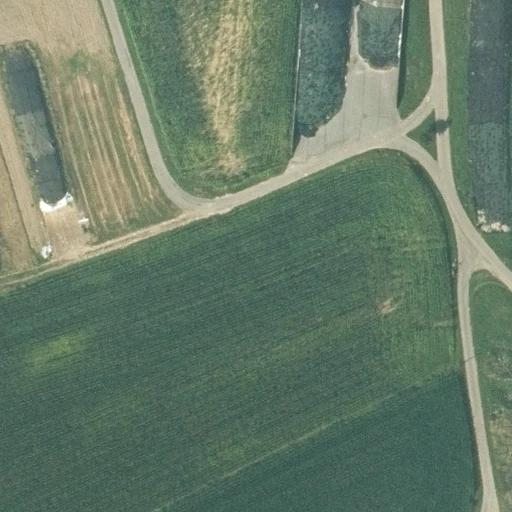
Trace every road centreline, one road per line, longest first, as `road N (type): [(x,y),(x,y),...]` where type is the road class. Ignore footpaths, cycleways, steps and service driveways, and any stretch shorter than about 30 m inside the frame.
road 1 (unclassified): [(108,0),(154,154),(178,191),(201,202),(396,128)]
road 2 (track): [(0,277),(201,202)]
road 3 (unclassified): [(442,168),(458,208),(511,268)]
